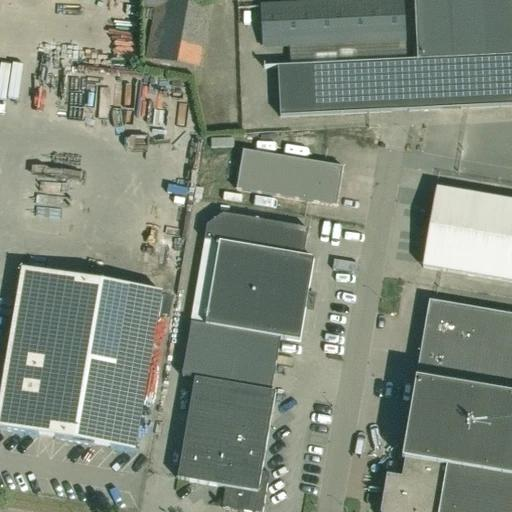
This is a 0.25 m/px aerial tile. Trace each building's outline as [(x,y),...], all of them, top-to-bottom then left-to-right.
[(199,68),(212,3),(197,0),(144,0),(143,6),(155,8),(145,59),(199,68)] [(403,0),(363,0),(364,1),(261,6),(263,48),(405,42),(403,0)] [(511,106),(511,0),(413,0),(416,61),(276,69),(279,117),(511,106)] [(243,152),(236,191),(337,208),(344,168),(243,152)] [(511,202),(436,189),(422,268),(511,283),(511,202)] [(314,260),(219,244),(205,326),(281,339),(300,343),(314,260)] [(22,270),(0,399),(0,430),(135,453),(162,294),(22,270)] [(416,380),(511,396),(511,316),(429,302),(416,380)] [(272,393),(281,339),(205,326),(194,324),(184,378),(195,380),(272,393)] [(272,393),(195,380),(177,480),(225,489),(222,508),(246,511),(262,511),(269,474),(262,473),(276,394),(272,393)] [(511,511),(511,396),(416,380),(402,461),(405,461),(420,464),(417,482),(445,486),(440,511),(511,511)] [(417,482),(402,479),(387,476),(380,511),(440,511),(445,486),(417,482)]
